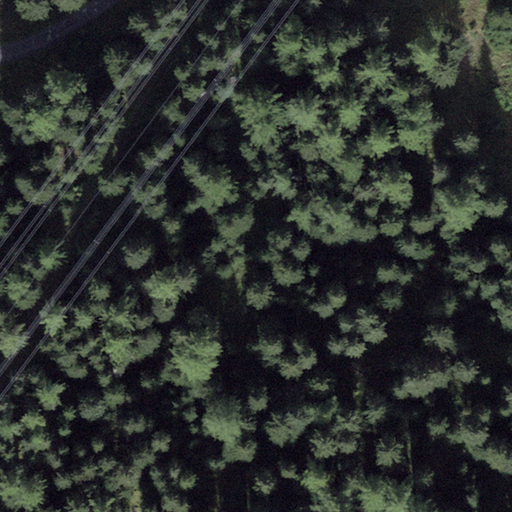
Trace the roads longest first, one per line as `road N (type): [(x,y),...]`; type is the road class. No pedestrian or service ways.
road 1 (track): [(202,0),(0,364)]
road 2 (track): [(0,54),(109,0)]
